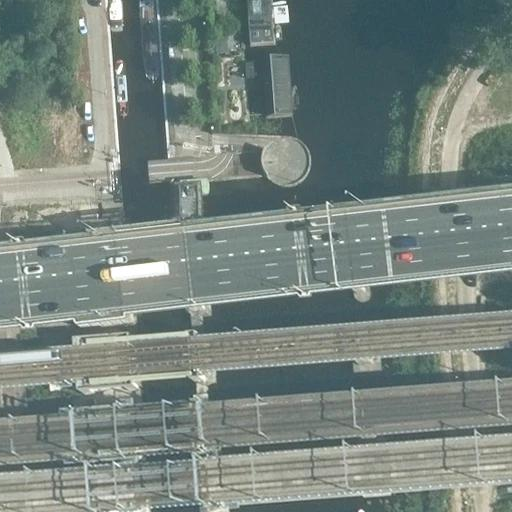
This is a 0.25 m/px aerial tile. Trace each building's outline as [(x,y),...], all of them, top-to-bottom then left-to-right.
[(247,0),(251,41),(268,40),(264,0),(247,0)] [(294,120),(290,59),(263,61),(267,122),(294,120)] [(203,222),(201,196),(206,196),(206,195),(206,194),(207,192),(207,190),(207,189),(207,188),(206,186),(205,183),(181,185),(181,187),(181,188),(181,190),(181,192),(173,192),(175,224),(203,222)] [(126,320),(116,228),(64,234),(75,326),(126,320)] [(122,388),(118,336),(73,339),(77,392),(122,388)] [(127,461),(124,407),(77,411),(78,414),(80,432),(81,442),(81,460),(82,464),(127,461)] [(128,466),(84,469),(86,511),(139,511),(136,465),(128,466)]
